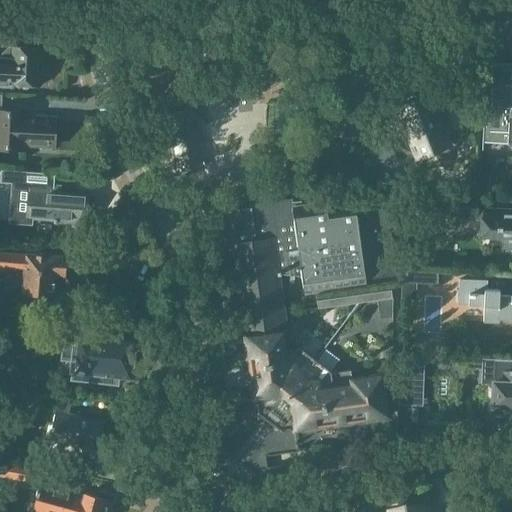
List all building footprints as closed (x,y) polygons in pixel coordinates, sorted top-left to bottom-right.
[(40,87),(42,49),(12,48),(12,58),(0,57),(0,87),(12,88),(12,86),(40,87)] [(305,60),(305,70),(314,70),(314,60),(305,60)] [(484,127),(483,143),(511,144),(511,65),(493,65),(489,127),(484,127)] [(398,106),(420,160),(450,148),(445,137),(449,136),(444,124),(443,124),(440,117),(441,116),(436,104),(432,106),(427,95),(398,106)] [(26,146),(54,147),(56,119),(27,117),(27,113),(0,111),(1,97),(0,96),(0,149),(25,151),(26,146)] [(329,101),(328,137),(363,138),(363,123),(365,123),(366,102),(329,101)] [(170,114),(178,171),(202,168),(194,110),(170,114)] [(395,167),(390,155),(385,142),(375,142),(374,193),(410,194),(410,185),(395,184),(395,167)] [(0,171),(0,177),(0,182),(11,183),(8,222),(30,224),(30,221),(69,224),(69,230),(84,231),(88,196),(60,194),(59,194),(60,186),(52,185),(52,175),(0,171)] [(490,189),(490,184),(487,181),(483,181),(480,184),(479,188),(482,191),(487,192),(490,189)] [(453,219),(482,220),(483,199),(454,198),(453,219)] [(364,205),(293,213),(292,200),(250,206),(250,209),(222,213),(226,247),(233,246),(246,336),(283,330),(284,334),(289,333),(281,275),(301,278),(303,289),(396,275),(389,223),(386,204),(364,207),(364,205)] [(511,213),(487,212),(486,233),(510,233),(510,237),(509,237),(509,238),(510,239),(509,251),(511,250),(511,213)] [(0,254),(0,269),(6,270),(6,267),(24,268),(21,295),(53,298),(53,294),(68,295),(69,281),(65,277),(67,259),(25,256),(25,257),(0,254)] [(402,283),(437,285),(438,272),(403,270),(402,283)] [(511,290),(504,291),(505,282),(459,281),(458,306),(484,307),(484,323),(498,323),(498,320),(511,320),(511,290)] [(318,308),(391,298),(390,290),(317,300),(318,308)] [(283,330),(246,336),(258,414),(280,431),(387,414),(381,373),(349,378),(350,383),(333,386),(331,373),(322,367),(321,361),(315,355),(308,356),(300,350),(287,352),(284,334),(283,330)] [(70,381),(88,383),(88,375),(120,378),(131,379),(132,366),(133,366),(134,353),(135,339),(75,333),(72,363),(70,381)] [(401,357),(400,380),(422,380),(423,358),(401,357)] [(511,374),(511,375),(511,374),(511,372),(507,373),(507,361),(489,361),(487,412),(501,413),(500,417),(511,417),(511,374)] [(82,450),(81,454),(96,457),(104,423),(69,415),(72,406),(56,403),(56,404),(57,404),(48,442),(47,441),(47,443),(82,450)] [(0,479),(27,482),(29,466),(0,462),(0,479)] [(97,462),(94,475),(118,480),(121,467),(97,462)] [(110,511),(113,503),(42,483),(34,509),(33,511),(110,511)] [(437,511),(436,500),(427,501),(427,496),(383,501),(383,508),(379,508),(375,510),(362,511),(437,511)]
